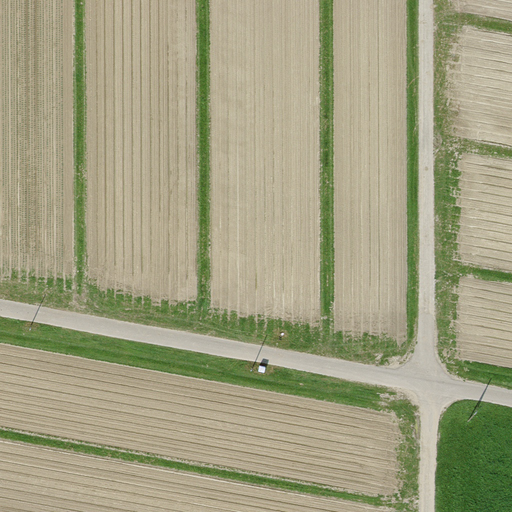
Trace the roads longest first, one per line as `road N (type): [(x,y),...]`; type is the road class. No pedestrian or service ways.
road 1 (unclassified): [(511,398),(0,302)]
road 2 (track): [(427,0),(427,511)]
